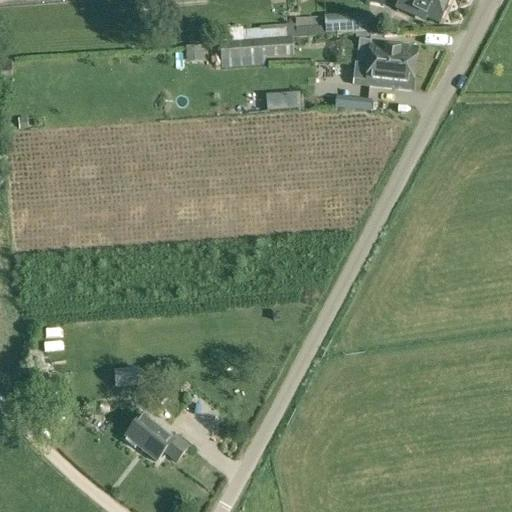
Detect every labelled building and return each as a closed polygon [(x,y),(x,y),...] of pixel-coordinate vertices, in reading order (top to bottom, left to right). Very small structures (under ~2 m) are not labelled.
[(159,0),(144,0),(145,9),(160,9),(160,7),(159,0)] [(450,0),(402,0),(398,10),(426,23),(427,20),(440,25),(450,0)] [(346,15),(347,17),(348,34),(372,32),(371,14),(346,15)] [(347,17),(325,18),(326,35),(348,34),(347,17)] [(325,18),(296,20),(297,37),(326,35),(325,18)] [(285,29),(232,33),(233,43),(256,41),(285,39),(285,29)] [(256,41),(257,59),(294,56),(292,38),(285,39),(256,41)] [(233,43),(221,44),(222,61),(257,59),(256,41),(233,43)] [(368,66),(416,69),(418,50),(370,45),(358,44),(355,65),(368,66)] [(202,45),(186,46),(187,63),(203,62),(202,45)] [(416,69),(368,66),(366,87),(414,92),(416,69)] [(283,95),(284,111),(301,110),(300,94),(283,95)] [(372,100),(337,96),(336,107),(371,111),(372,100)] [(38,378),(44,419),(67,415),(62,375),(73,373),(70,350),(43,353),(47,377),(38,378)] [(114,371),(116,390),(141,386),(139,368),(114,371)] [(101,415),(102,415),(103,415),(104,415),(105,415),(106,414),(107,414),(107,413),(108,413),(108,412),(108,411),(109,411),(109,410),(109,409),(109,408),(109,407),(109,406),(108,406),(108,405),(107,404),(107,403),(106,403),(105,402),(104,402),(103,402),(102,402),(101,402),(100,402),(99,403),(98,403),(98,404),(97,404),(97,405),(96,405),(96,406),(96,407),(96,408),(95,408),(95,409),(96,410),(96,411),(96,412),(97,413),(98,414),(99,415),(100,415),(101,415)] [(144,416),(126,438),(129,440),(129,443),(133,447),(136,446),(156,463),(164,454),(176,464),(189,448),(175,437),(173,440),(144,416)]
